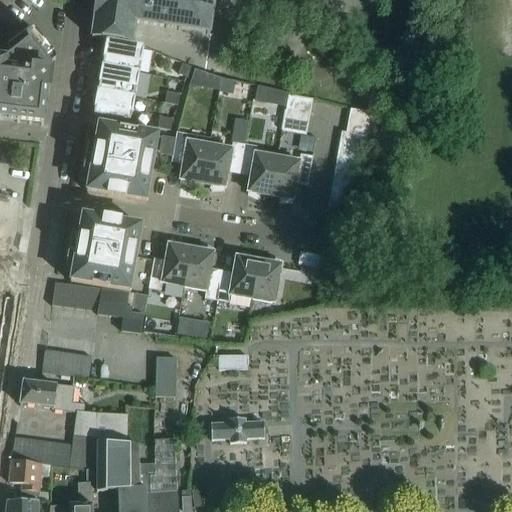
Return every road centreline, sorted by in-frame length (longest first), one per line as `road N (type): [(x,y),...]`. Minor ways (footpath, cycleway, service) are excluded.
road 1 (residential): [(45,197),(310,243),(331,111)]
road 2 (residential): [(0,505),(45,197)]
road 3 (residential): [(45,197),(73,0)]
